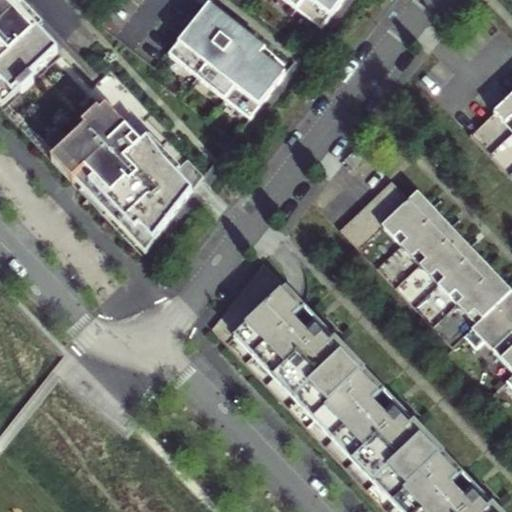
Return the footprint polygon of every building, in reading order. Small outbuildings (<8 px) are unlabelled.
[(0,0),(0,108),(1,110),(14,98),(19,93),(23,97),(36,84),(32,81),(59,55),(9,2),(5,6),(0,0)] [(216,0),(194,0),(208,11),(210,8),(216,0)] [(287,0),(323,28),(345,0),(287,0)] [(265,52),(210,8),(208,11),(171,59),(250,121),(286,76),(261,57),(265,52)] [(14,98),(1,110),(53,165),(62,157),(87,133),(84,130),(99,115),(102,118),(107,113),(143,151),(147,147),(155,156),(168,143),(204,180),(208,175),(112,74),(94,92),(59,55),(32,81),(36,84),(23,97),(19,93),(14,98)] [(511,95),(492,114),(511,134),(511,133),(511,95)] [(62,157),(53,165),(74,187),(142,258),(204,180),(168,143),(155,156),(147,147),(143,151),(107,113),(102,118),(99,115),(84,130),(87,133),(62,157)] [(360,149),(345,163),(354,172),(368,158),(360,149)] [(392,184),(339,234),(358,252),(382,229),(393,219),(410,203),(392,184)] [(393,219),(382,229),(401,249),(429,221),(436,214),(418,195),(410,203),(393,219)] [(455,234),(436,214),(429,221),(401,249),(420,269),(448,241),(455,234)] [(474,254),(455,234),(420,269),(438,289),(467,261),(474,254)] [(488,269),(474,254),(438,289),(457,308),(485,280),(492,274),(488,269)] [(264,266),(212,332),(226,347),(383,511),(498,511),(475,488),(398,407),(318,323),(264,266)] [(485,280),(457,308),(476,328),(511,294),(511,293),(492,274),(485,280)] [(476,328),(464,340),(476,352),(484,345),(493,354),(511,336),(511,294),(476,328)] [(511,336),(493,354),(511,374),(511,336)]
